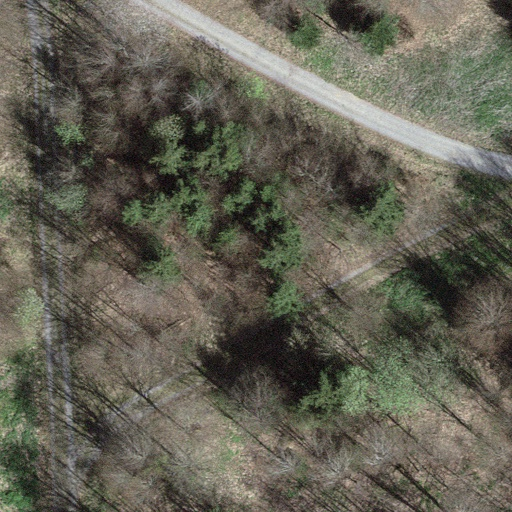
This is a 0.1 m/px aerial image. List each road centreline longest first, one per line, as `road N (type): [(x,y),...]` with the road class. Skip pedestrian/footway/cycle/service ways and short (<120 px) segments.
road 1 (track): [(51,447),(511,188)]
road 2 (track): [(54,511),(24,0)]
road 3 (track): [(511,167),(451,152),(343,106),(153,0)]
